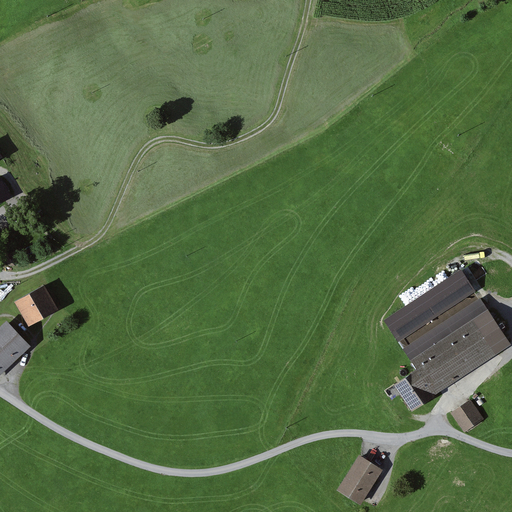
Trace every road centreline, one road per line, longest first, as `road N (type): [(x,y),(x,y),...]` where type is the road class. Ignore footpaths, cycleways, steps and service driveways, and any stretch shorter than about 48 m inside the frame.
road 1 (unclassified): [(0,392),(49,426),(137,464),(197,473),(341,435),(392,442),(438,432),(511,452)]
road 2 (track): [(0,277),(93,243),(112,225),(152,148),(173,139),(196,149),(225,147),(272,128),(312,0)]
road 3 (track): [(438,432),(443,410),(496,365),(511,304)]
